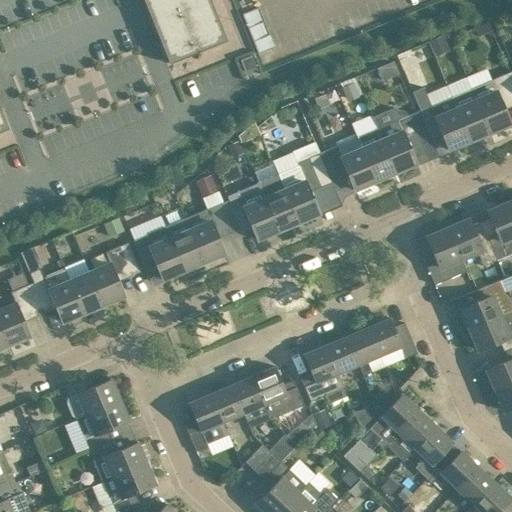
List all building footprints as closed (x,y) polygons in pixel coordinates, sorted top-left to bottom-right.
[(210,0),(143,0),(169,63),(227,40),(210,0)] [(257,50),(272,45),(258,6),(243,12),(257,50)] [(488,23),(475,28),(478,35),(491,30),(488,23)] [(442,34),(428,41),(428,42),(433,51),(447,45),(443,36),(442,34)] [(251,55),(240,59),(244,72),(256,68),(251,55)] [(393,62),(377,68),(382,80),(398,73),(393,62)] [(486,68),(466,77),(471,88),(489,132),(510,123),(501,103),(511,98),(511,97),(502,75),(491,79),(486,68)] [(511,70),(502,75),(511,97),(511,70)] [(347,100),(359,95),(353,82),(352,82),(341,87),(347,100)] [(412,91),(419,110),(429,133),(440,129),(449,149),(469,140),(451,96),(430,105),(423,87),(419,88),(412,91)] [(489,132),(471,88),(451,96),(469,140),(489,132)] [(325,93),(314,97),(318,109),(329,105),(325,93)] [(0,107),(0,131),(8,128),(0,107)] [(408,114),(418,138),(429,133),(419,110),(408,114)] [(407,143),(418,138),(408,114),(376,128),(395,172),(416,163),(407,143)] [(260,135),(254,122),(238,135),(241,143),(260,135)] [(362,147),(361,147),(375,180),(395,172),(376,128),(357,136),(362,147)] [(242,153),(237,141),(228,145),(233,156),(242,153)] [(314,141),(272,160),(298,222),(318,213),(307,185),(318,181),(308,157),(319,152),(314,141)] [(325,150),(334,173),(346,169),(354,189),(375,180),(361,147),(341,156),(336,145),(325,150)] [(308,157),(318,181),(329,176),(319,152),(308,157)] [(278,230),(298,222),(272,160),(271,160),(277,174),(258,182),(278,230)] [(196,181),(202,196),(218,189),(211,174),(196,181)] [(278,230),(258,182),(226,196),(237,223),(248,219),(257,239),(278,230)] [(227,200),(216,204),(226,228),(237,223),(226,196),(227,200)] [(511,210),(509,202),(488,211),(497,232),(487,236),(497,260),(508,255),(511,253),(511,210)] [(216,204),(205,209),(185,218),(203,262),(224,253),(215,233),(226,228),(216,204)] [(103,223),(108,236),(123,230),(118,218),(103,223)] [(185,218),(165,226),(183,270),(203,262),(185,218)] [(461,257),(477,251),(484,265),(497,260),(487,236),(477,241),(468,219),(447,228),(466,271),(467,271),(461,257)] [(183,270),(165,226),(133,240),(143,263),(154,258),(163,279),(183,270)] [(466,271),(447,228),(427,237),(433,252),(422,257),(434,285),(466,271)] [(116,247),(126,270),(137,266),(127,242),(116,247)] [(21,250),(28,268),(40,263),(33,246),(21,250)] [(109,262),(89,271),(103,304),(124,295),(115,275),(126,270),(116,247),(105,252),(109,262)] [(33,282),(43,306),(54,301),(62,321),(83,313),(69,279),(69,280),(64,267),(44,276),(41,267),(29,272),(33,282)] [(83,313),(103,304),(89,271),(69,279),(83,313)] [(477,288),(482,299),(461,308),(470,328),(500,316),(499,314),(511,309),(511,308),(511,302),(510,299),(508,296),(505,293),(499,280),(477,288)] [(22,287),(32,310),(43,306),(33,282),(22,287)] [(32,310),(22,287),(11,291),(10,291),(15,302),(0,308),(0,323),(8,344),(29,335),(21,315),(32,310)] [(478,349),(499,340),(503,350),(511,346),(511,310),(500,316),(470,328),(478,349)] [(379,355),(400,346),(405,358),(417,352),(412,341),(404,322),(393,327),(389,318),(367,327),(379,355)] [(0,323),(0,347),(8,344),(0,323)] [(379,355),(367,327),(346,336),(358,364),(363,375),(371,372),(367,360),(379,355)] [(325,345),(347,396),(337,373),(358,364),(346,336),(325,345)] [(300,377),(304,387),(310,401),(325,394),(329,404),(347,396),(325,345),(303,354),(311,372),(300,377)] [(511,346),(503,350),(508,360),(487,369),(496,390),(511,382),(511,346)] [(274,366),(252,375),(264,403),(271,419),(304,405),(297,390),(293,380),(282,384),(274,366)] [(256,419),(252,409),(264,403),(252,375),(231,384),(243,412),(248,423),(256,419)] [(77,417),(77,418),(120,399),(111,379),(90,388),(85,377),(63,386),(66,395),(66,401),(71,414),(77,417)] [(511,407),(511,382),(496,390),(504,410),(511,407)] [(243,412),(231,384),(210,393),(222,421),(243,412)] [(391,395),(381,387),(372,396),(382,405),(391,395)] [(196,451),(208,446),(207,443),(228,434),(222,421),(210,393),(189,402),(196,420),(185,425),(196,451)] [(385,445),(419,410),(402,394),(368,429),(385,445)] [(120,399),(77,418),(85,438),(89,449),(112,440),(108,429),(128,420),(120,399)] [(364,408),(365,409),(372,416),(381,407),(373,399),(364,408)] [(313,413),(320,429),(331,424),(324,409),(313,413)] [(385,445),(401,461),(435,426),(419,410),(385,445)] [(41,417),(29,423),(34,434),(46,430),(41,417)] [(320,429),(317,426),(310,434),(318,440),(325,433),(320,429)] [(452,442),(435,426),(401,461),(402,461),(415,448),(424,457),(415,467),(430,482),(447,464),(439,456),(452,442)] [(93,461),(102,482),(146,463),(137,442),(117,450),(112,440),(89,449),(94,461),(93,461)] [(342,455),(360,472),(366,465),(371,459),(363,451),(365,449),(356,441),(342,455)] [(262,443),(245,461),(254,470),(271,452),(262,443)] [(7,473),(11,472),(2,450),(0,450),(0,488),(11,484),(7,473)] [(461,450),(460,451),(447,464),(430,482),(431,483),(441,473),(457,488),(478,466),(461,450)] [(254,470),(263,478),(280,461),(271,452),(254,470)] [(256,503),(265,511),(278,511),(305,485),(280,461),(263,478),(271,487),(256,503)] [(146,463),(102,482),(106,492),(107,491),(115,511),(118,511),(139,503),(134,492),(155,483),(146,463)] [(375,473),(366,465),(360,472),(368,480),(375,473)] [(473,504),(494,482),(478,466),(457,488),(473,504)] [(355,498),(367,486),(360,479),(348,490),(355,498)] [(325,511),(332,506),(337,499),(325,486),(319,492),(308,481),(305,485),(278,511),(325,511)] [(473,504),(481,511),(498,511),(511,498),(494,482),(473,504)] [(0,511),(12,511),(7,498),(16,495),(11,484),(0,488),(0,511)] [(404,487),(397,494),(403,500),(410,492),(404,487)] [(175,511),(166,503),(157,511),(142,511),(141,511),(175,511)]
